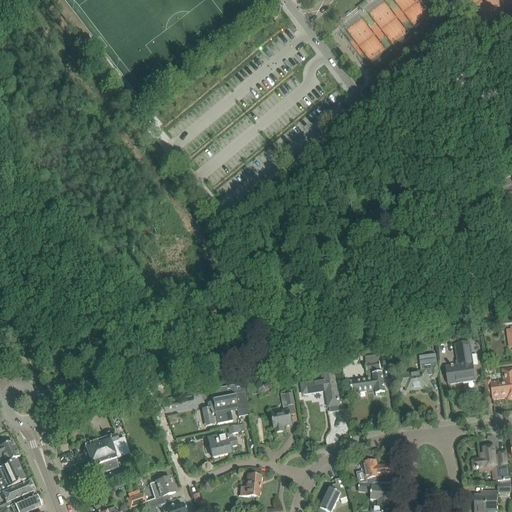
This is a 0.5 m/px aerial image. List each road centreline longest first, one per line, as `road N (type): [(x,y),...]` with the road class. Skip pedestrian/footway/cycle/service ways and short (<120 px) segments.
road 1 (tertiary): [(137,357),(511,192)]
road 2 (unclassified): [(511,176),(496,143),(478,131),(404,127),(371,113),(286,0)]
road 3 (residential): [(137,357),(186,484),(248,458),(305,479)]
